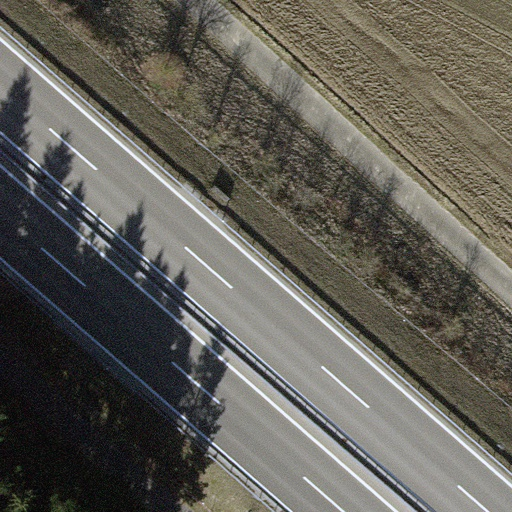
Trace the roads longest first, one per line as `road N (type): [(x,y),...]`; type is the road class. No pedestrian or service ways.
road 1 (trunk): [(490,511),(0,82)]
road 2 (trunk): [(0,208),(346,511)]
road 3 (track): [(511,298),(188,0)]
road 4 (track): [(0,353),(147,490)]
